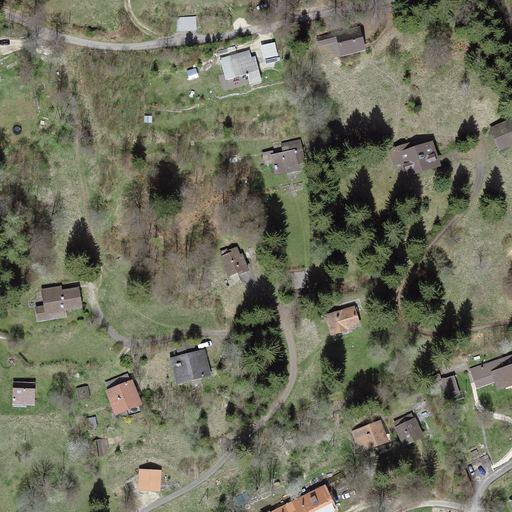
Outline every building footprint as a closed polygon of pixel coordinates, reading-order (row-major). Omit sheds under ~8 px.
[(200,26),(199,14),(181,15),(181,27),(200,26)] [(342,55),(364,49),(359,28),(317,39),(319,46),(338,41),(342,55)] [(221,59),(226,80),(246,75),(246,76),(248,75),(250,85),(261,82),(254,58),(251,59),(249,52),(221,59)] [(511,142),(511,122),(493,130),(500,148),(511,142)] [(304,162),(300,141),(288,144),(288,142),(281,144),(282,148),(288,146),(290,153),(271,157),(271,154),(263,156),(265,165),(275,163),(276,172),(295,168),(294,163),(297,162),(297,163),(304,162)] [(437,166),(430,145),(410,152),(408,146),(393,151),(396,162),(396,163),(403,161),(408,175),(437,166)] [(242,264),(235,248),(228,252),(227,250),(222,252),(224,256),(221,257),(229,276),(238,272),(239,275),(248,271),(244,263),(242,264)] [(287,276),(289,291),(306,288),(304,273),(287,276)] [(63,309),(80,307),(78,289),(57,293),(57,289),(42,291),(45,307),(37,309),(38,320),(47,318),(47,314),(64,311),(63,309)] [(358,311),(357,308),(326,316),(331,333),(358,325),(355,312),(358,311)] [(209,375),(203,351),(171,359),(178,383),(209,375)] [(511,382),(511,356),(471,370),(475,381),(496,374),(498,380),(502,379),(504,385),(511,382)] [(35,383),(13,383),(12,404),(34,405),(35,383)] [(88,397),(85,383),(77,384),(80,399),(88,397)] [(130,384),(109,392),(117,411),(126,407),(129,416),(140,412),(135,396),(130,384)] [(420,436),(411,416),(401,421),(404,426),(398,429),(405,443),(420,436)] [(96,428),(94,417),(87,418),(89,430),(96,428)] [(355,440),(362,437),(366,448),(386,440),(379,423),(353,433),(355,440)] [(102,455),(100,441),(93,442),(95,456),(102,455)] [(157,489),(158,473),(142,472),(141,488),(157,489)] [(298,499),(271,511),(331,511),(336,510),(321,477),(305,485),(310,495),(298,501),(298,499)]
